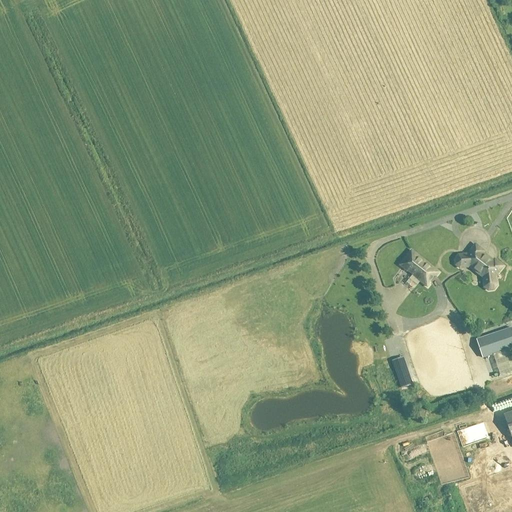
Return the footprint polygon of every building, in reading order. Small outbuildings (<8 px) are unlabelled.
[(481,254),(483,252),(475,245),(469,254),(467,257),(465,255),(458,256),(455,260),(456,265),(460,268),(467,267),(468,266),(472,269),(473,269),(480,274),(481,276),(485,279),(483,280),(484,287),(488,290),(493,290),(496,286),(495,279),(493,277),(495,274),(496,275),(501,269),(500,265),(496,262),(493,262),(492,263),(488,260),(489,259),(486,256),(485,257),(481,254)] [(436,278),(440,272),(411,250),(398,266),(407,273),(419,281),(418,282),(427,289),(431,284),(430,283),(435,277),(436,278)] [(511,329),(511,328),(477,340),(483,358),(511,348),(511,329)] [(478,354),(453,355),(454,382),(479,381),(478,354)] [(403,369),(395,372),(401,389),(412,385),(410,379),(407,381),(403,369)] [(447,477),(450,486),(460,484),(458,474),(447,477)] [(495,498),(505,496),(502,480),(492,482),(495,498)]
